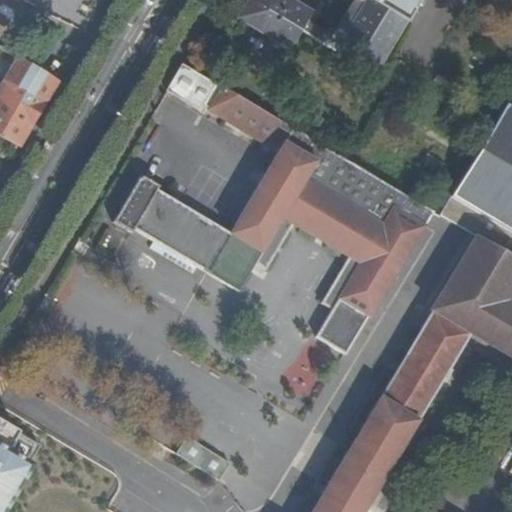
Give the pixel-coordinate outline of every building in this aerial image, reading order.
[(305,21),(309,14),(285,0),(248,0),(237,20),(287,50),(298,33),(305,21)] [(373,72),(416,0),(351,0),(330,36),(326,43),(373,72)] [(330,36),(305,21),(298,33),(369,78),(373,72),(326,43),(330,36)] [(0,138),(15,148),(54,82),(1,51),(0,52),(0,60),(10,66),(0,82),(0,138)] [(179,65),(163,91),(196,111),(212,84),(179,65)] [(311,338),(339,355),(364,317),(367,317),(431,212),(212,84),(201,105),(204,107),(202,109),(260,145),(266,137),(277,144),(223,234),(153,192),(156,187),(139,176),(109,223),(126,235),(130,229),(233,291),(250,265),(261,271),(289,226),(345,259),(317,304),(328,311),(311,338)] [(511,112),(503,108),(437,216),(473,237),(511,259),(511,112)] [(436,199),(457,169),(377,114),(357,145),(436,199)] [(511,363),(511,259),(473,237),(428,311),(430,314),(378,398),(377,397),(308,511),(358,511),(465,335),(511,363)] [(17,371),(24,363),(17,357),(11,366),(17,371)] [(301,357),(281,376),(300,395),(320,376),(301,357)] [(0,506),(35,445),(0,423),(0,506)] [(182,439),(171,456),(214,483),(225,466),(182,439)]
